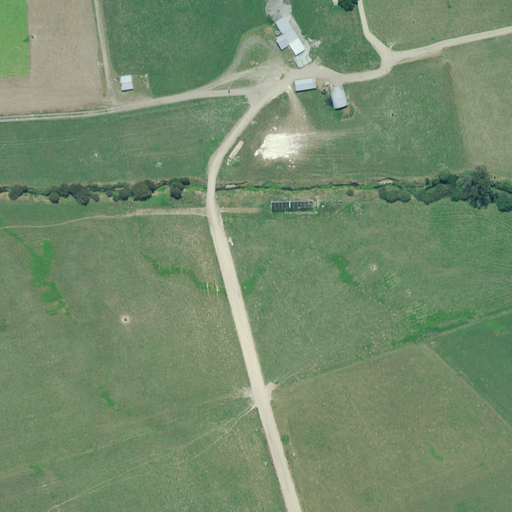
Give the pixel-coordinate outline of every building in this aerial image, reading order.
[(334,16),(333,16),(336,34),(356,30),(352,8),(334,11),(334,16)] [(306,49),(286,17),(276,23),(283,35),(276,39),(282,50),(289,45),(296,56),(306,49)] [(133,89),(132,75),(120,77),(122,91),(133,89)] [(316,88),(315,78),(295,81),(296,91),(316,88)] [(349,106),(344,86),(332,89),(337,109),(349,106)]
